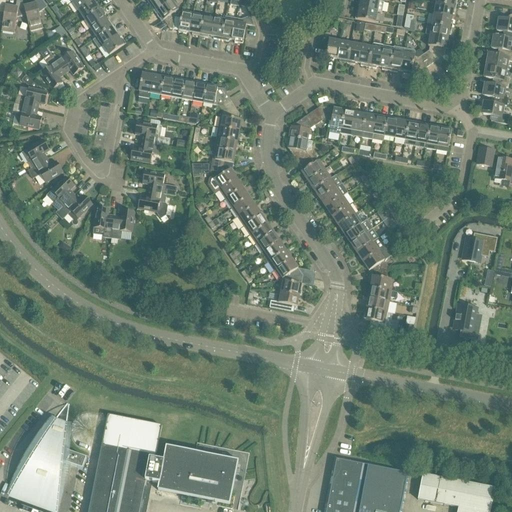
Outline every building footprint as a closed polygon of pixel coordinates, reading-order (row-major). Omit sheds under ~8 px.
[(32,0),(34,5),(24,7),(26,16),(30,33),(43,29),(39,14),(47,8),(41,0),(32,0)] [(76,0),(72,3),(78,12),(93,2),(91,0),(76,0)] [(170,0),(155,0),(149,5),(153,11),(155,10),(157,12),(172,2),(170,0)] [(384,3),(379,2),(367,0),(358,0),(358,6),(360,7),(359,10),(377,13),(382,14),(384,3)] [(24,7),(22,1),(17,2),(16,8),(5,7),(4,14),(1,33),(14,34),(17,18),(26,16),(24,7)] [(93,2),(78,12),(84,21),(101,9),(97,3),(95,4),(93,2)] [(182,14),(178,12),(172,2),(157,12),(159,15),(157,16),(162,23),(163,22),(169,30),(172,30),(175,18),(181,19),(182,14)] [(434,15),(452,18),(452,15),(454,16),(456,8),(436,4),(434,15)] [(101,9),(84,21),(91,30),(105,19),(104,17),(106,16),(101,9)] [(375,24),(377,13),(359,10),(359,12),(357,12),(355,20),(375,24)] [(190,33),(192,34),(192,36),(200,38),(203,18),(194,16),(195,12),(193,12),(193,16),(190,33)] [(175,18),(172,30),(178,31),(178,34),(186,35),(187,33),(190,33),(193,16),(182,14),(181,19),(175,18)] [(452,18),(434,15),(432,26),(452,29),(453,21),(451,21),(452,18)] [(203,18),(200,38),(207,39),(208,37),(211,37),(214,20),(203,18)] [(225,18),(225,22),(221,41),(229,43),(229,41),(232,41),(235,24),(236,20),(225,18)] [(105,19),(91,30),(97,38),(113,27),(109,20),(107,22),(105,19)] [(221,41),(225,22),(214,20),(211,37),(214,38),(213,40),(221,41)] [(511,21),(501,20),(498,21),(496,31),(508,34),(511,34),(511,21)] [(68,23),(63,27),(64,28),(67,32),(72,29),(68,23)] [(355,32),(363,34),(365,25),(357,23),(355,32)] [(246,26),(235,24),(232,41),(235,42),(234,44),(243,45),(246,26)] [(430,36),(448,39),(448,37),(451,37),(452,29),(432,26),(430,36)] [(59,37),(64,34),(60,27),(54,30),(59,37)] [(93,41),(99,50),(103,47),(117,37),(116,35),(118,34),(113,27),(97,38),(93,41)] [(495,37),(493,39),(491,49),(503,51),(511,52),(511,34),(508,34),(507,39),(495,37)] [(430,48),(429,52),(436,62),(445,56),(446,51),(448,51),(450,43),(447,42),(448,39),(430,36),(428,47),(430,48)] [(109,57),(126,45),(121,38),(119,40),(117,37),(103,47),(109,57)] [(325,61),(333,62),(334,60),(337,60),(340,43),(329,41),(325,61)] [(340,43),(337,60),(340,61),(339,63),(347,64),(350,45),(340,43)] [(358,64),(361,47),(350,45),(347,64),(355,66),(355,64),(358,64)] [(379,68),(383,47),(373,45),(372,49),(368,68),(376,70),(376,68),(379,68)] [(45,47),(39,51),(45,59),(43,60),(49,69),(41,75),(52,91),(63,84),(60,79),(65,76),(62,71),(54,59),(45,47)] [(361,47),(358,64),(361,65),(360,67),(368,68),(372,49),(361,47)] [(383,47),(379,68),(382,69),(382,71),(389,72),(394,49),(383,47)] [(89,57),(83,48),(80,50),(86,59),(89,57)] [(394,48),(394,49),(389,72),(397,74),(398,71),(400,72),(404,50),(394,48)] [(414,51),(404,50),(400,72),(403,73),(403,75),(411,76),(412,74),(418,75),(426,69),(419,59),(415,58),(415,57),(416,53),(414,51)] [(486,66),(507,70),(509,62),(511,63),(511,52),(503,51),(502,57),(490,55),(488,56),(486,66)] [(73,52),(64,58),(62,54),(54,59),(62,71),(65,76),(70,72),(73,77),(84,69),(73,52)] [(424,55),(431,66),(436,62),(429,52),(424,55)] [(419,59),(426,69),(431,66),(424,55),(419,59)] [(486,79),(495,80),(494,86),(506,88),(508,89),(510,79),(506,78),(507,70),(486,66),(484,76),(486,79)] [(142,73),(139,92),(138,98),(149,100),(150,94),(153,77),(150,76),(151,74),(142,73)] [(161,96),(164,77),(156,75),(156,78),(153,77),(150,94),(161,96)] [(26,76),(22,81),(29,87),(26,99),(16,96),(14,105),(32,110),(37,111),(39,105),(45,106),(48,93),(36,90),(38,85),(26,76)] [(171,98),(174,81),(172,80),(172,78),(164,77),(161,96),(171,98)] [(182,100),(185,81),(178,79),(177,81),(174,81),(171,98),(182,100)] [(192,102),(196,85),(193,84),(193,82),(185,81),(182,100),(192,102)] [(196,85),(192,102),(203,104),(207,84),(199,83),(199,85),(196,85)] [(214,88),(214,86),(207,84),(203,104),(218,107),(218,108),(230,100),(227,94),(224,90),(214,88)] [(483,94),(484,97),(496,99),(495,105),(505,107),(507,107),(509,97),(504,96),(506,88),(494,86),(485,84),(483,94)] [(222,112),(234,105),(230,100),(218,108),(222,112)] [(508,126),(510,116),(503,114),(505,107),(495,105),(483,103),(481,113),(483,115),(495,117),(494,123),(508,126)] [(12,114),(15,115),(13,125),(19,126),(19,127),(39,131),(42,118),(36,117),(37,111),(32,110),(14,105),(12,114)] [(221,118),(219,128),(239,132),(241,121),(240,121),(241,116),(240,114),(237,110),(234,105),(222,112),(221,118)] [(337,111),(321,108),(319,109),(326,120),(326,122),(329,123),(328,126),(330,127),(329,133),(340,135),(345,110),(337,108),(337,111)] [(319,109),(314,112),(313,113),(321,123),(323,122),(326,122),(326,120),(319,109)] [(345,110),(340,135),(351,137),(355,114),(352,113),(353,111),(345,110)] [(355,114),(351,137),(361,139),(366,113),(358,112),(358,114),(355,114)] [(294,128),(292,127),(290,138),(307,141),(309,130),(321,123),(313,113),(309,116),(295,125),(294,128)] [(366,113),(361,139),(372,141),(376,118),(374,117),(374,115),(366,113)] [(383,143),(384,137),(387,117),(380,116),(379,118),(376,118),(372,141),(383,143)] [(387,117),(384,137),(394,139),(398,122),(395,121),(395,119),(387,117)] [(398,122),(394,139),(405,141),(409,121),(401,120),(401,122),(398,122)] [(409,121),(405,141),(404,146),(415,148),(419,126),(416,125),(417,123),(409,121)] [(137,123),(135,136),(140,137),(139,143),(145,144),(159,146),(169,148),(170,140),(160,138),(162,127),(137,123)] [(419,126),(415,148),(426,150),(430,125),(422,124),(422,126),(419,126)] [(430,125),(426,150),(436,152),(440,129),(438,129),(438,127),(430,125)] [(219,128),(217,140),(237,143),(239,132),(219,128)] [(448,149),(452,129),(444,128),(443,130),(440,129),(436,152),(448,154),(448,149)] [(313,142),(307,141),(290,138),(288,149),(290,150),(290,152),(303,172),(314,165),(305,153),(306,150),(311,151),(313,142)] [(235,154),(237,143),(217,140),(215,150),(235,154)] [(43,163),(47,161),(44,155),(50,152),(43,141),(25,151),(26,152),(21,154),(31,170),(43,163)] [(157,156),(159,146),(145,144),(144,150),(133,148),(130,161),(150,165),(152,155),(157,156)] [(495,152),(479,149),(476,165),(492,168),(495,152)] [(211,173),(217,173),(218,168),(230,170),(232,170),(233,165),(235,154),(215,150),(213,161),(211,173)] [(494,181),(509,184),(508,189),(511,189),(511,174),(511,175),(511,172),(511,161),(498,159),(497,166),(495,166),(493,173),(495,173),(494,181)] [(28,172),(33,180),(40,176),(46,184),(63,174),(56,163),(50,166),(47,161),(43,163),(31,170),(28,172)] [(319,161),(314,165),(303,172),(301,173),(308,182),(325,171),(319,161)] [(218,168),(217,173),(218,174),(210,180),(208,186),(214,195),(219,191),(237,180),(231,171),(232,170),(230,170),(218,168)] [(314,191),(331,179),(325,171),(308,182),(314,191)] [(145,172),(142,185),(148,186),(147,192),(152,193),(166,196),(174,197),(176,188),(163,186),(165,176),(145,172)] [(336,176),(331,179),(314,191),(320,200),(342,185),(336,176)] [(65,178),(51,192),(47,196),(53,204),(52,205),(58,212),(74,196),(70,192),(75,187),(65,178)] [(225,200),(243,189),(237,180),(219,191),(225,200)] [(348,194),(342,185),(320,200),(326,209),(343,197),(348,194)] [(243,189),(225,200),(232,209),(249,198),(243,189)] [(147,192),(146,198),(140,197),(138,210),(158,214),(157,215),(161,220),(166,217),(167,208),(165,205),(164,205),(166,196),(152,193),(147,192)] [(79,201),(74,196),(58,212),(56,214),(62,221),(68,216),(73,221),(73,222),(72,223),(72,224),(72,225),(73,225),(73,226),(74,226),(75,227),(76,226),(77,226),(78,225),(78,224),(78,223),(78,222),(77,222),(79,221),(79,220),(78,220),(93,206),(83,196),(79,201)] [(332,218),(349,206),(343,197),(326,209),(332,218)] [(249,198),(232,209),(238,218),(255,207),(249,198)] [(338,227),(355,215),(349,206),(332,218),(338,227)] [(255,207),(238,218),(244,227),(261,216),(255,207)] [(93,229),(94,229),(93,236),(103,237),(103,239),(112,240),(114,222),(115,216),(108,215),(109,210),(96,209),(93,229)] [(115,216),(114,222),(112,240),(121,241),(122,232),(132,234),(135,213),(122,212),(121,217),(115,216)] [(345,236),(362,224),(355,215),(338,227),(345,236)] [(261,216),(244,227),(250,236),(267,224),(261,216)] [(350,245),(373,230),(367,221),(362,224),(345,236),(350,245)] [(256,245),(273,234),(267,224),(250,236),(256,245)] [(379,239),(373,230),(350,245),(357,254),(379,239)] [(262,254),(280,242),(273,234),(256,245),(262,254)] [(465,239),(461,261),(481,265),(482,257),(481,257),(482,251),(489,253),(494,254),(497,239),(478,236),(477,241),(473,240),(465,239)] [(363,263),(385,247),(379,239),(357,254),(363,263)] [(280,242),(262,254),(268,263),(286,251),(280,242)] [(386,261),(386,260),(391,257),(385,247),(363,263),(369,272),(370,271),(375,272),(387,274),(388,271),(389,266),(386,261)] [(286,251),(268,263),(274,272),(292,260),(286,251)] [(74,252),(71,257),(80,262),(83,257),(74,252)] [(292,260),(274,272),(281,281),(287,277),(300,279),(300,277),(303,277),(292,260)] [(393,281),(386,280),(387,274),(375,272),(374,277),(373,277),(370,289),(391,293),(393,281)] [(279,293),(299,297),(301,285),(303,277),(300,277),(300,279),(287,277),(281,281),(279,293)] [(397,294),(391,293),(370,289),(368,299),(389,303),(390,299),(396,300),(397,294)] [(295,307),(297,307),(299,297),(279,293),(277,303),(276,305),(294,309),(295,307)] [(366,310),(387,314),(389,303),(368,299),(366,310)] [(277,303),(271,302),(269,309),(293,313),(294,309),(276,305),(277,303)] [(456,322),(454,331),(460,332),(459,338),(471,340),(469,352),(475,353),(477,341),(478,337),(480,325),(474,324),(476,312),(471,311),(472,309),(459,306),(457,317),(456,316),(456,317),(457,317),(456,321),(455,321),(455,322),(456,322)] [(370,329),(383,331),(389,333),(393,315),(387,314),(366,310),(364,321),(371,322),(370,328),(370,329)] [(104,447),(91,511),(139,511),(146,481),(159,484),(157,491),(229,505),(235,476),(238,462),(166,448),(163,462),(154,460),(161,427),(110,417),(104,447)] [(10,495),(55,511),(61,463),(81,470),(85,459),(62,451),(64,431),(55,425),(10,495)] [(335,458),(331,476),(324,511),(360,511),(369,465),(335,458)] [(401,511),(410,473),(369,465),(360,511),(401,511)] [(435,504),(440,478),(423,475),(417,501),(435,504)] [(490,511),(495,489),(440,478),(435,504),(459,508),(457,511),(490,511)]
